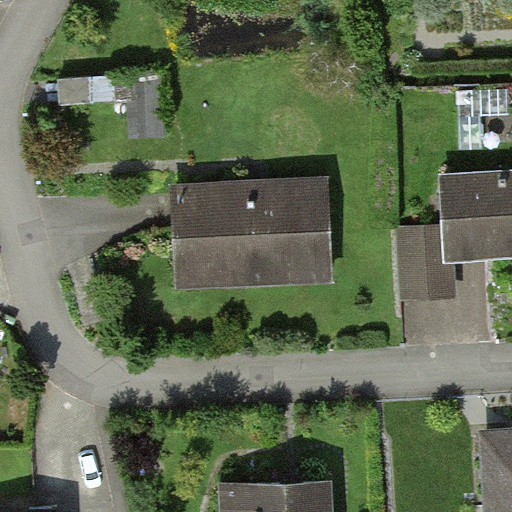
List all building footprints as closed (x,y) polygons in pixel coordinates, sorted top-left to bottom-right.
[(131,72),(131,74),(133,99),(130,99),(131,120),(146,136),(167,134),(164,70),(131,72)] [(131,74),(60,77),(62,103),(130,99),(133,99),(131,74)] [(511,172),(445,177),(449,254),(511,250),(511,172)] [(176,190),(180,284),(184,284),(184,267),(222,265),(222,280),(225,280),(225,278),(333,273),(329,183),(176,190)] [(511,511),(511,435),(491,436),(494,511),(511,511)] [(329,511),(329,480),(227,484),(227,511),(329,511)]
